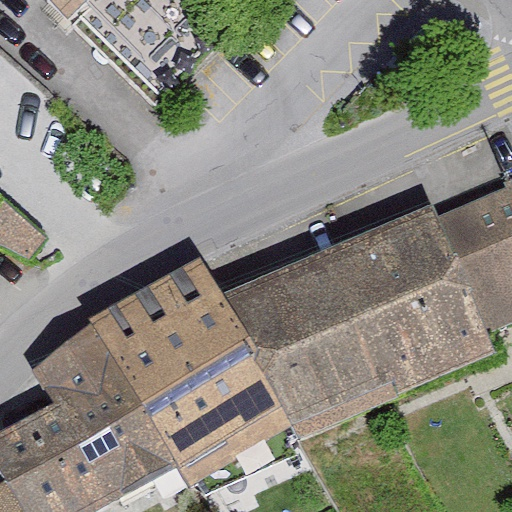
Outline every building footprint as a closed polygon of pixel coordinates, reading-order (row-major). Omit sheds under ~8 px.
[(40,0),(58,18),(77,0),(40,0)] [(511,181),(423,215),(485,337),(511,325),(511,181)] [(0,206),(0,251),(23,263),(40,236),(0,206)] [(423,215),(229,295),(302,448),(495,363),(485,337),(423,215)] [(203,259),(84,326),(167,471),(182,497),(302,448),(229,295),(203,259)] [(44,406),(0,432),(0,473),(22,511),(96,511),(167,471),(84,326),(33,372),(44,406)] [(22,511),(0,473),(0,511),(22,511)]
